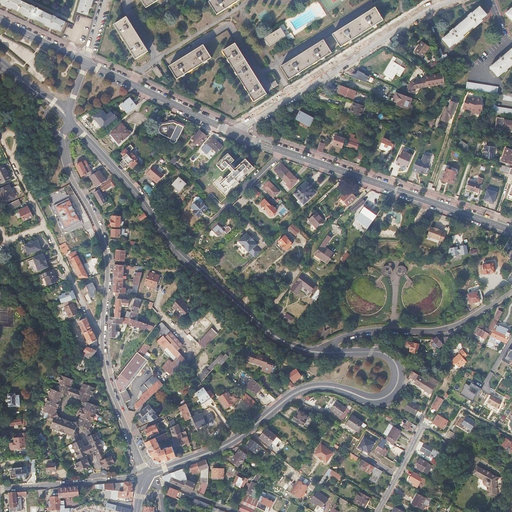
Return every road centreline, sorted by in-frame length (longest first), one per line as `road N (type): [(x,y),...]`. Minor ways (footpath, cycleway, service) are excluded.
road 1 (secondary): [(326,352),(391,357),(398,379),(383,398),(326,385),(301,388),(237,438),(145,478)]
road 2 (secondary): [(75,127),(191,264),(269,332),(326,352)]
road 3 (residential): [(238,133),(452,0)]
road 4 (residential): [(279,148),(511,229)]
road 5 (residential): [(102,347),(106,255),(60,143),(70,123)]
road 6 (residential): [(2,139),(102,347)]
road 7 (residential): [(326,352),(358,332),(450,329),(511,289)]
road 8 (unclassified): [(125,425),(179,373),(189,352),(156,312),(162,289)]
road 9 (residential): [(84,60),(238,133)]
road 10 (residential): [(145,478),(0,489)]
road 11 (unknown): [(273,66),(260,73),(230,26),(171,64)]
road 12 (unknown): [(273,66),(380,0)]
